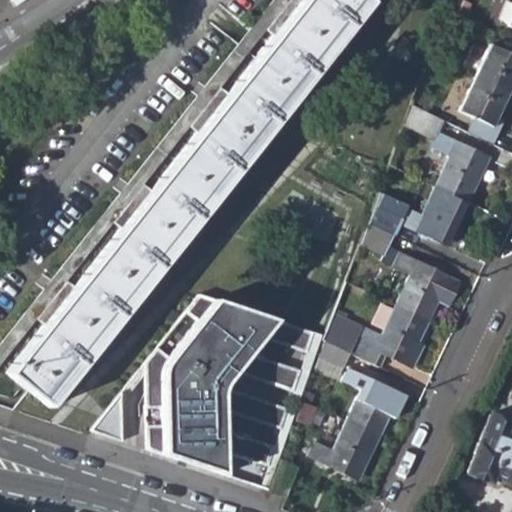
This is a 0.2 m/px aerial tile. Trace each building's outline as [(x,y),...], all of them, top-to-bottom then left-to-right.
[(6,372),(48,406),(370,1),(368,0),(301,0),(273,36),(227,94),(196,132),(150,190),(120,229),(74,287),(43,325),(6,372)] [(286,0),(264,29),(273,36),(301,0),(286,0)] [(470,22),(445,10),(439,26),(462,38),(470,22)] [(475,80),(508,96),(511,88),(511,56),(491,47),(475,80)] [(25,59),(30,65),(46,54),(44,51),(41,48),(25,59)] [(459,115),(491,130),(508,96),(475,80),(459,115)] [(187,125),(196,132),(227,94),(218,86),(187,125)] [(410,104),(444,120),(450,105),(416,89),(410,104)] [(435,189),(466,203),(477,180),(473,177),(483,157),(437,134),(444,120),(410,104),(402,127),(432,142),(429,148),(449,158),(435,189)] [(111,222),(120,229),(150,190),(141,184),(111,222)] [(399,225),(441,244),(451,225),(456,227),(466,203),(435,189),(421,216),(377,192),(366,223),(393,237),(399,225)] [(395,306),(427,321),(436,302),(448,306),(459,282),(388,248),(393,237),(366,223),(358,244),(383,256),(381,260),(410,274),(395,306)] [(35,318),(43,325),(74,287),(65,280),(35,318)] [(153,347),(142,361),(144,448),(221,474),(221,449),(265,464),(271,446),(220,428),(219,409),(277,429),(284,408),(221,386),(231,371),(290,391),(297,370),(246,353),(259,337),(303,352),(310,332),(197,293),(196,295),(183,311),(195,321),(165,357),(153,347)] [(379,352),(409,366),(419,346),(416,344),(427,321),(395,306),(380,336),(333,313),(323,340),(350,353),(373,364),(379,352)] [(317,354),(343,366),(350,353),(323,340),(317,354)] [(345,421),(378,437),(389,415),(394,416),(404,395),(347,368),(342,380),(360,390),(345,421)] [(119,390),(87,429),(120,440),(119,390)] [(293,418),(310,427),(319,408),(301,399),(293,418)] [(488,478),(511,487),(511,426),(487,416),(463,473),(486,482),(488,478)] [(306,456),(352,478),(362,459),(367,460),(378,437),(345,421),(330,452),(311,444),(306,456)] [(268,493),(284,499),(296,468),(279,462),(268,493)]
